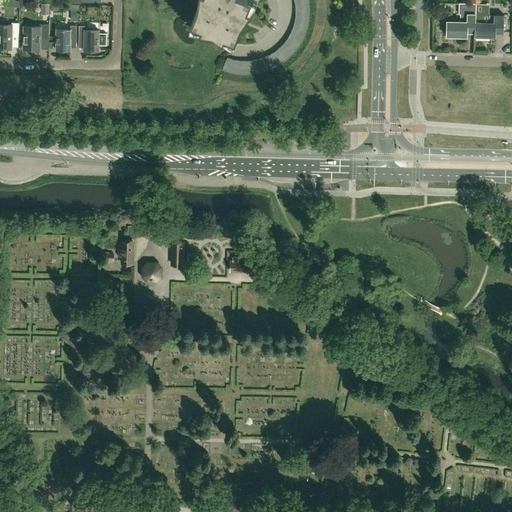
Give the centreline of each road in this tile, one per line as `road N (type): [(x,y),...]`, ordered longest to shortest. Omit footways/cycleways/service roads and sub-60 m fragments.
road 1 (secondary): [(360,157),(27,145)]
road 2 (secondary): [(26,153),(354,170)]
road 3 (residential): [(0,63),(105,63),(115,56),(117,0)]
